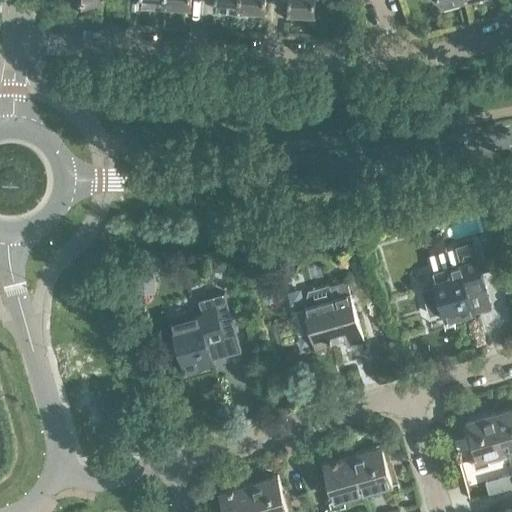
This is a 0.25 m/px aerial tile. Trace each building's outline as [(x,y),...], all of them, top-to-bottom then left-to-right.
[(240,8),(240,0),(215,0),(215,6),(218,6),(218,9),(231,10),(231,7),(240,8)] [(240,0),(240,8),(249,8),(249,11),(262,12),(262,9),(265,9),(265,0),(240,0)] [(315,12),(315,0),(289,0),(289,10),(299,11),(299,14),(312,15),(312,12),(315,12)] [(489,272),(501,269),(492,237),(480,240),(489,272)] [(469,291),(487,286),(475,243),(460,248),(464,260),(432,270),(447,320),(475,311),(469,291)] [(211,270),(217,270),(225,270),(225,256),(211,256),(211,270)] [(137,263),(138,292),(150,292),(150,263),(137,263)] [(300,333),(312,330),(317,345),(346,337),(348,344),(365,339),(348,279),(329,284),(329,283),(309,289),(305,305),(306,307),(293,310),(300,333)] [(209,342),(226,337),(214,294),(199,298),(203,311),(171,320),(186,370),(215,362),(209,342)] [(511,406),(497,411),(508,450),(511,448),(511,406)] [(477,466),(482,465),(490,463),(488,455),(508,450),(497,411),(469,419),(474,436),(468,437),(477,466)] [(353,452),(357,465),(364,491),(386,484),(388,492),(401,488),(399,480),(393,481),(383,443),(353,452)] [(357,465),(353,452),(325,460),(336,498),(330,499),(333,507),(346,504),(344,496),(364,491),(357,465)] [(490,492),(511,485),(511,472),(487,480),(490,492)] [(250,481),(258,511),(295,511),(295,509),(290,511),(279,473),(250,481)] [(258,511),(250,481),(221,490),(227,511),(258,511)]
